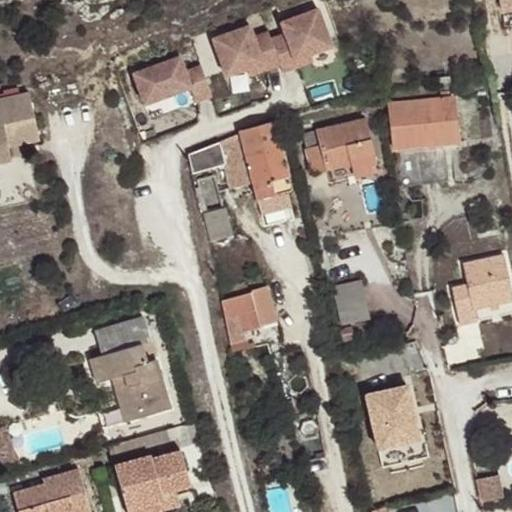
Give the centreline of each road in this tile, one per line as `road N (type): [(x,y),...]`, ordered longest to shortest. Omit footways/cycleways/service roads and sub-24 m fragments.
road 1 (unknown): [(251,511),(192,294),(174,277),(113,277),(99,268),(64,120)]
road 2 (unknown): [(352,511),(298,273),(284,248),(236,209)]
road 3 (residential): [(468,511),(443,389)]
